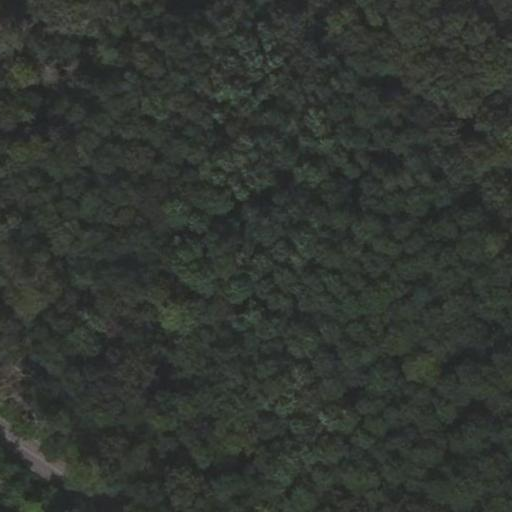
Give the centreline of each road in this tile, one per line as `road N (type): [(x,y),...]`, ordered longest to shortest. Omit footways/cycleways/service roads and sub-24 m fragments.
road 1 (track): [(0,234),(30,208),(59,157),(72,43),(132,0)]
road 2 (secondary): [(0,432),(138,511)]
